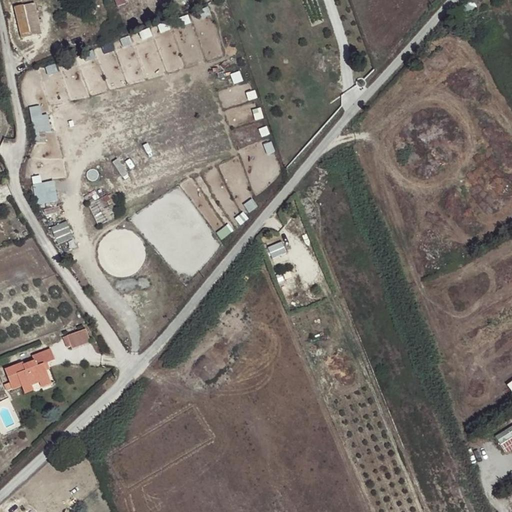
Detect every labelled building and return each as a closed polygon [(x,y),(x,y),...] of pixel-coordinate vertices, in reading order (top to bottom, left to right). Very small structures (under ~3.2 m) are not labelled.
[(482,0),(468,0),(461,7),(469,14),(475,7),(476,7),(483,0),(482,0)] [(32,4),(13,8),(20,38),(39,34),(32,4)] [(43,105),(33,106),(34,131),(53,130),(52,113),(43,113),(43,105)] [(43,181),(42,175),(35,176),(37,203),(59,202),(57,180),(43,181)] [(69,220),(53,226),(59,242),(74,236),(69,220)] [(85,330),(67,336),(72,348),(90,342),(85,330)] [(39,382),(50,379),(47,371),(44,364),(48,363),(55,360),(51,350),(32,356),(34,361),(24,365),(22,363),(5,370),(12,390),(21,387),(24,394),(33,390),(32,385),(39,382)] [(51,383),(50,379),(39,382),(41,387),(51,383)] [(511,425),(496,435),(507,453),(511,450),(511,425)]
